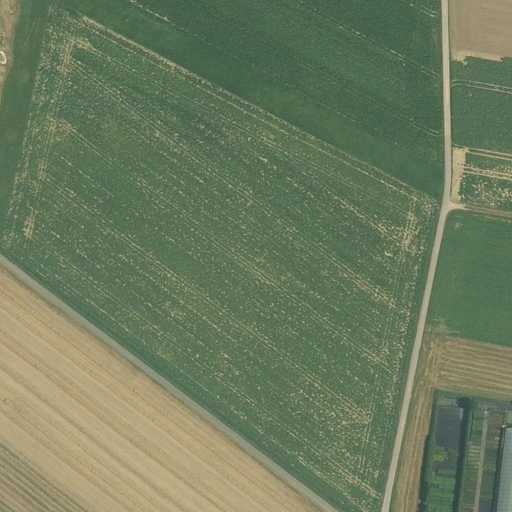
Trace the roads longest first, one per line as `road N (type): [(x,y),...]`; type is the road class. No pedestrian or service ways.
road 1 (track): [(444,0),(445,205),(385,511)]
road 2 (track): [(333,511),(0,258)]
